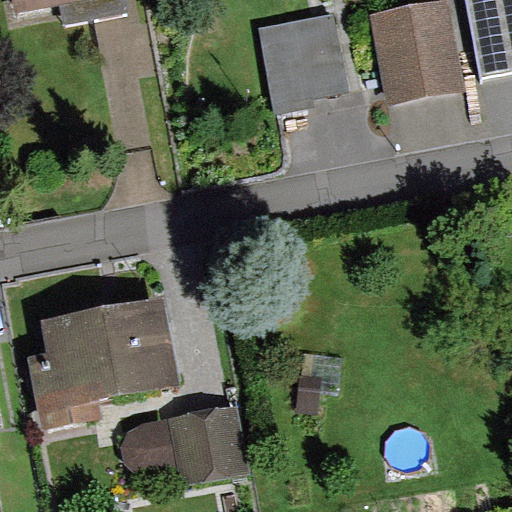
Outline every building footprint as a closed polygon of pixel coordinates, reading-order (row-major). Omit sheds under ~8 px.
[(18,0),(21,15),(57,9),(61,28),(128,16),(125,0),(18,0)] [(451,0),(438,0),(370,12),(387,106),(468,92),(451,0)] [(511,68),(511,0),(469,0),(483,74),(511,68)] [(349,91),(335,17),(264,31),(279,112),(314,106),(313,98),(349,91)] [(511,82),(490,88),(499,131),(511,128),(511,82)] [(157,283),(46,307),(53,339),(25,345),(44,432),(80,424),(74,396),(177,374),(157,283)] [(234,475),(216,406),(158,421),(176,490),(234,475)]
